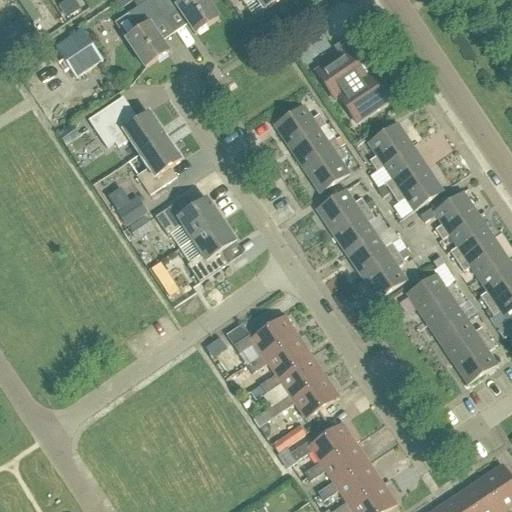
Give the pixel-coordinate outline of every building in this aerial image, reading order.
[(73,0),(70,0),(58,8),(67,21),(81,11),(73,0)] [(133,3),(138,10),(129,16),(139,32),(126,41),(145,71),(168,55),(152,30),(165,21),(152,1),(151,0),(121,0),(117,3),(122,11),(133,3)] [(153,0),(152,1),(165,21),(178,12),(195,38),(219,22),(204,0),(188,0),(185,2),(183,0),(153,0)] [(254,0),(263,14),(283,0),(254,0)] [(25,49),(11,27),(0,34),(0,45),(9,59),(25,49)] [(76,82),(103,63),(82,32),(55,50),(76,82)] [(370,76),(361,64),(370,57),(355,35),(333,50),(339,59),(316,75),(334,102),(338,100),(356,126),(393,101),(374,74),(370,76)] [(130,144),(139,158),(165,140),(150,116),(139,124),(123,101),(89,124),(107,152),(115,146),(118,151),(130,144)] [(319,132),(319,133),(326,128),(319,118),(312,122),(304,109),(274,129),(289,152),(319,132)] [(66,147),(83,135),(75,123),(58,135),(66,147)] [(383,170),(413,150),(397,127),(368,147),(376,160),(370,164),(377,174),(383,170)] [(327,144),(319,133),(319,132),(289,152),(304,174),(341,150),(334,140),(327,144)] [(165,140),(139,158),(148,172),(137,179),(150,199),(177,181),(171,171),(181,164),(165,140)] [(341,150),(304,174),(319,197),(349,177),(341,164),(347,160),(341,150)] [(391,196),(428,172),(413,150),(383,170),(391,182),(385,186),(386,188),(391,196)] [(428,172),(391,196),(398,206),(405,202),(413,215),(443,195),(428,172)] [(384,201),(391,196),(386,188),(378,193),(384,201)] [(331,237),(368,212),(361,202),(355,206),(346,194),(316,214),(331,237)] [(448,238),(478,218),(463,195),(433,216),(442,228),(435,233),(442,243),(449,239),(448,238)] [(127,228),(149,214),(138,198),(117,212),(127,228)] [(192,243),(221,224),(206,202),(193,211),(186,199),(155,220),(168,239),(183,229),(192,243)] [(346,259),(376,239),(368,226),(375,222),(368,212),(331,237),(346,259)] [(457,265),(493,241),(478,218),(448,238),(449,239),(457,250),(450,255),(457,265)] [(136,242),(153,231),(145,219),(128,230),(136,242)] [(221,224),(192,243),(202,257),(187,267),(200,287),(230,266),(222,254),(235,245),(221,224)] [(361,281),(398,256),(391,246),(384,251),(376,239),(346,259),(361,281)] [(478,283),(508,263),(493,241),(457,265),(463,275),(470,270),(478,283)] [(398,256),(361,281),(377,304),(406,284),(398,271),(404,266),(398,256)] [(441,261),(433,266),(437,272),(445,267),(441,261)] [(486,309),(511,292),(511,268),(508,263),(478,283),(486,295),(480,299),(486,309)] [(422,321),(458,297),(452,286),(445,291),(436,278),(406,298),(422,321)] [(511,292),(486,309),(493,319),(500,315),(509,328),(511,325),(511,292)] [(437,343),(467,323),(458,311),(465,306),(458,297),(422,321),(437,343)] [(265,363),(299,341),(285,320),(252,342),(250,339),(233,350),(239,358),(255,348),(259,354),(262,359),(265,363)] [(452,365),(488,341),(481,331),(475,335),(467,323),(437,343),(452,365)] [(220,341),(206,351),(213,361),(227,351),(220,341)] [(278,383),(312,360),(299,341),(265,363),(262,359),(256,363),(246,370),(252,378),(268,368),(276,379),(278,383)] [(488,341),(452,365),(467,388),(497,368),(488,355),(495,351),(488,341)] [(255,348),(239,358),(246,370),(256,363),(262,359),(259,354),(255,348)] [(292,403),(325,380),(312,360),(278,383),(276,379),(260,390),(265,398),(281,387),(289,399),(292,403)] [(339,401),(325,380),(292,403),(289,399),(273,410),(276,414),(279,419),(295,408),(305,423),(339,401)] [(260,390),(250,396),(256,405),(265,398),(260,390)] [(272,411),(253,423),(259,432),(279,419),(276,414),(273,410),(272,411)] [(279,455),(307,436),(301,427),(273,446),(279,455)] [(323,471),(357,448),(343,427),(310,449),(308,446),(291,457),(297,465),(312,455),(319,466),(323,471)] [(336,490),(370,468),(357,448),(323,471),(319,466),(304,477),(310,485),(325,475),(333,486),(336,490)] [(287,472),(297,465),(291,457),(288,452),(278,459),(287,472)] [(349,510),(383,487),(370,468),(336,490),(333,486),(318,497),(323,505),(339,495),(346,506),(349,510)] [(501,511),(509,511),(511,510),(511,483),(502,469),(482,482),(501,511)] [(501,511),(482,482),(462,496),(472,511),(501,511)] [(349,510),(346,506),(337,511),(390,511),(397,508),(383,487),(349,510)] [(472,511),(462,496),(442,509),(444,511),(472,511)]
